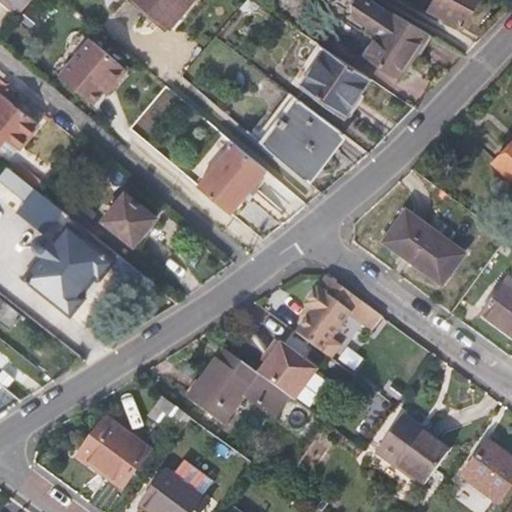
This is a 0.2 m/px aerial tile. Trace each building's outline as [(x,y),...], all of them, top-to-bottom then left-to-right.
[(34,0),(0,0),(20,17),(29,7),(34,0)] [(46,2),(43,0),(34,0),(29,7),(37,13),(46,2)] [(195,0),(127,0),(166,34),(195,0)] [(408,60),(427,33),(394,13),(371,0),(336,0),(372,26),(369,29),(378,35),(365,54),(400,79),(411,62),(408,60)] [(457,26),(472,0),(431,0),(426,9),(457,26)] [(127,70),(89,38),(57,75),(91,104),(102,92),(106,95),(127,70)] [(346,114),(371,78),(320,44),(296,81),(346,114)] [(256,138),(265,146),(300,100),(290,93),(256,138)] [(0,99),(0,146),(4,143),(17,155),(39,129),(29,120),(16,109),(2,97),(0,99)] [(265,146),(309,183),(345,134),(300,100),(265,146)] [(16,109),(29,120),(33,115),(20,104),(16,109)] [(511,178),(511,143),(495,163),(511,178)] [(265,172),(233,144),(197,186),(230,214),(265,172)] [(19,184),(26,177),(12,166),(6,173),(19,184)] [(19,184),(34,196),(40,188),(26,177),(19,184)] [(149,224),(119,200),(98,226),(129,250),(149,224)] [(391,243),(414,213),(406,207),(384,238),(391,243)] [(470,254),(414,213),(391,243),(447,284),(470,254)] [(72,263),(37,234),(10,267),(45,296),(72,263)] [(315,312),(299,335),(324,353),(334,340),(354,315),(373,329),(383,316),(330,277),(307,306),(315,312)] [(511,334),(511,284),(506,281),(483,313),(511,334)] [(4,303),(0,308),(0,322),(11,331),(22,317),(4,303)] [(263,357),(253,370),(284,393),(290,397),(312,366),(270,336),(261,349),(266,352),(263,357)] [(324,353),(333,359),(343,346),(334,340),(324,353)] [(253,370),(221,346),(184,395),(219,421),(240,392),(269,413),(284,393),(253,370)] [(266,352),(261,349),(258,353),(263,357),(266,352)] [(149,413),(179,434),(191,417),(163,396),(149,413)] [(431,481),(458,444),(430,423),(428,426),(409,412),(384,444),(431,481)] [(122,490),(150,451),(106,419),(82,452),(111,474),(107,478),(122,490)] [(511,490),(511,460),(491,444),(465,478),(500,507),(511,490)] [(178,480),(166,471),(142,504),(153,511),(201,511),(209,503),(202,498),(212,483),(188,465),(178,480)]
